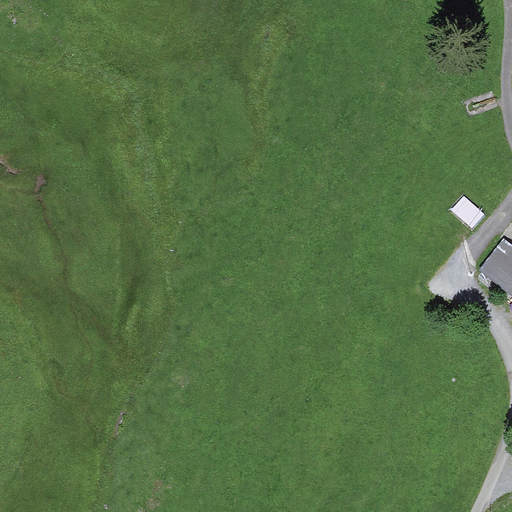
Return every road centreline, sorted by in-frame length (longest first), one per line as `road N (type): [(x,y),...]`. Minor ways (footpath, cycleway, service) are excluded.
road 1 (track): [(511,200),(464,264),(467,284),(511,359)]
road 2 (track): [(509,0),(505,96),(511,132)]
